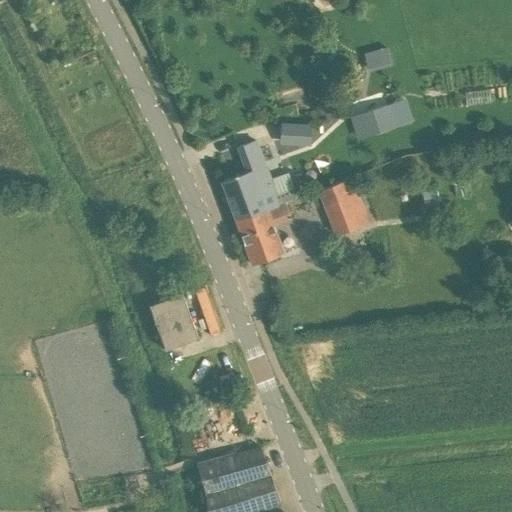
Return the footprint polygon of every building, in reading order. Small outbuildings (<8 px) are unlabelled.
[(391,52),(370,59),(384,106),(348,119),(354,134),(372,128),(374,135),(411,122),(401,94),(396,76),(398,75),(391,52)] [(464,92),(466,104),(492,100),(490,88),(464,92)] [(281,124),(280,144),(310,146),(312,126),(281,124)] [(298,187),(294,189),(289,173),(272,179),(258,140),(238,148),(246,172),(222,181),(231,207),(237,222),(270,210),(280,206),(302,197),(298,187)] [(337,237),(371,224),(354,179),(320,192),(337,237)] [(442,215),(439,201),(449,199),(446,187),(422,192),(428,218),(442,215)] [(406,194),(400,196),(401,202),(408,200),(406,194)] [(237,222),(252,265),(285,253),(276,225),(291,219),(286,206),(271,212),(270,210),(237,222)] [(198,337),(185,301),(182,294),(150,305),(166,349),(198,337)] [(208,489),(273,471),(265,440),(200,459),(208,489)] [(215,511),(242,511),(282,502),(273,471),(208,489),(215,511)]
